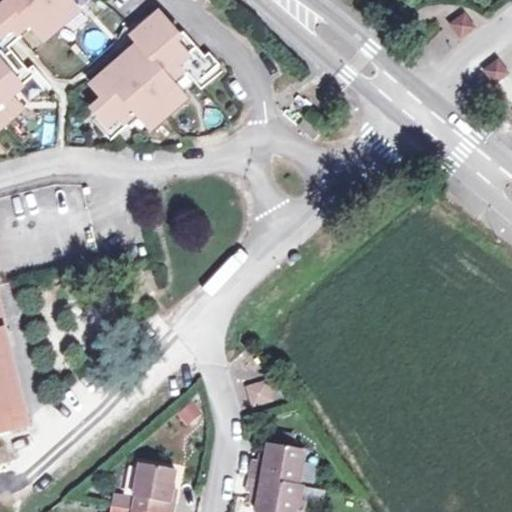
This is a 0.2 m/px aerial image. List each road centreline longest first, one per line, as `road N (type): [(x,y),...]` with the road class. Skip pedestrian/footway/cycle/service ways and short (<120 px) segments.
road 1 (residential): [(215,511),(228,436),(209,350),(214,310),(286,237)]
road 2 (residential): [(243,153),(153,168),(59,160),(0,177)]
road 3 (secondary): [(280,0),(402,103)]
road 4 (secondary): [(402,103),(511,190)]
road 5 (residential): [(402,103),(511,23)]
